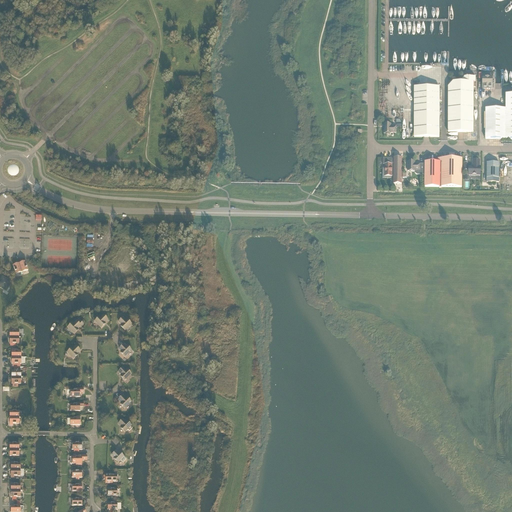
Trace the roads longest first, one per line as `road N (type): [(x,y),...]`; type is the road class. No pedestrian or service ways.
road 1 (tertiary): [(371,215),(114,211),(75,205),(25,179)]
road 2 (unclassified): [(370,147),(370,0)]
road 3 (unclassified): [(370,147),(511,148)]
road 4 (tertiary): [(371,215),(511,217)]
